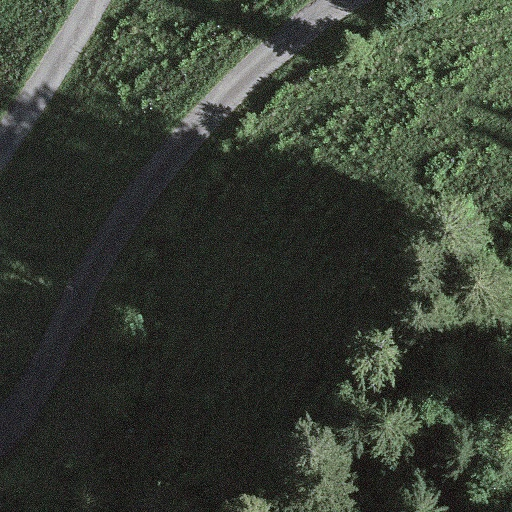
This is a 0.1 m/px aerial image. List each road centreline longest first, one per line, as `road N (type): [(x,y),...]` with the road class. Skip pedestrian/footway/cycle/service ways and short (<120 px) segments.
road 1 (track): [(344,0),(263,61),(180,144),(117,227),(41,373),(0,429)]
road 2 (track): [(0,148),(93,0)]
